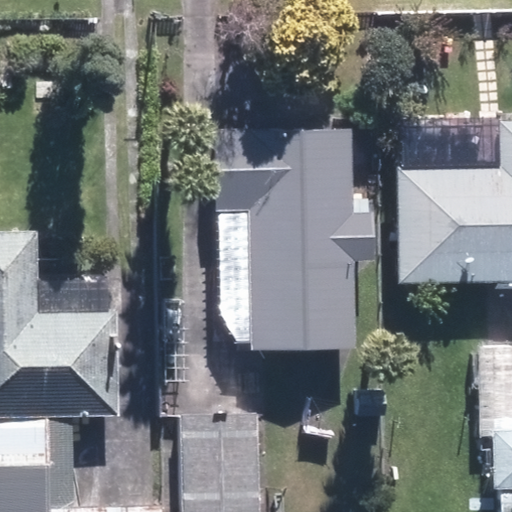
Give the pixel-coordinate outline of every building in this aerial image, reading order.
[(401,162),(401,271),(511,270),(511,110),(505,110),(506,162),(401,162)] [(354,195),(354,122),(222,123),(223,335),(356,334),(355,247),(370,247),(370,195),(354,195)] [(41,225),(0,225),(0,511),(162,511),(162,501),(72,502),(72,407),(120,406),(119,306),(42,307),(41,225)] [(259,406),(188,405),(187,509),(258,510),(259,406)] [(511,426),(497,427),(498,481),(511,481),(511,426)]
